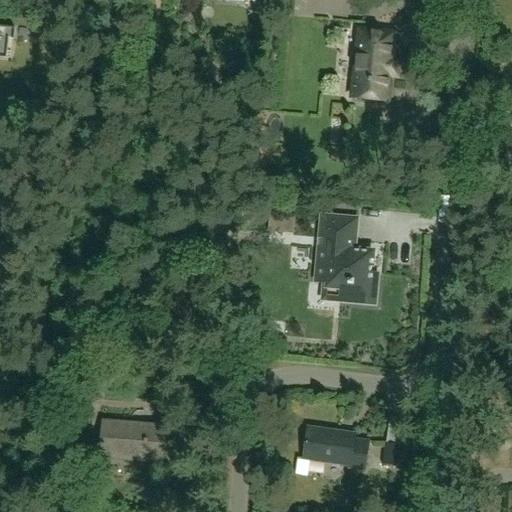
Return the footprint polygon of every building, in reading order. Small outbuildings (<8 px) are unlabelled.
[(0,60),(7,61),(8,61),(10,41),(15,42),(15,41),(17,30),(17,29),(0,26),(0,60)] [(353,98),(388,102),(395,35),(360,31),(353,98)] [(354,252),(357,221),(323,218),(317,284),(342,286),(340,302),(375,305),(378,276),(372,275),(374,254),(354,252)] [(94,395),(71,393),(69,415),(91,417),(94,395)] [(103,422),(100,453),(100,460),(164,465),(167,427),(103,422)] [(356,436),(308,430),(304,461),(350,467),(349,470),(365,472),(369,443),(355,441),(356,436)] [(386,444),(383,466),(397,467),(399,446),(386,444)]
